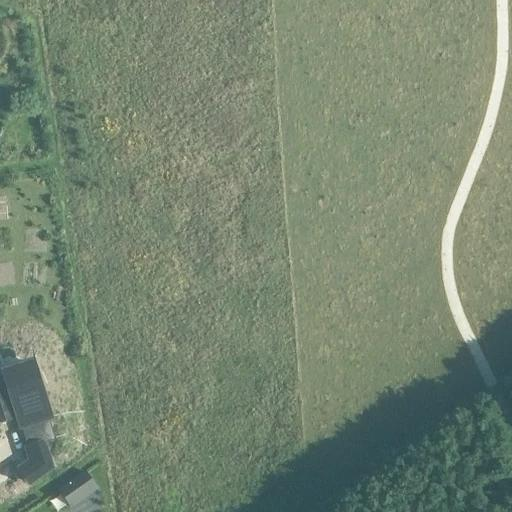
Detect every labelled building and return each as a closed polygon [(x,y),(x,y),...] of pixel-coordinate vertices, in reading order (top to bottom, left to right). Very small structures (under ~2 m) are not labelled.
[(0,421),(1,421),(2,425),(19,420),(21,426),(23,425),(48,417),(31,366),(0,376),(0,421)] [(48,417),(23,425),(29,444),(44,440),(54,436),(48,417)] [(44,440),(29,444),(33,455),(21,464),(30,478),(52,462),(44,440)] [(60,491),(72,508),(98,489),(86,472),(60,491)] [(0,511),(10,511),(16,509),(9,497),(0,502),(0,511)]
